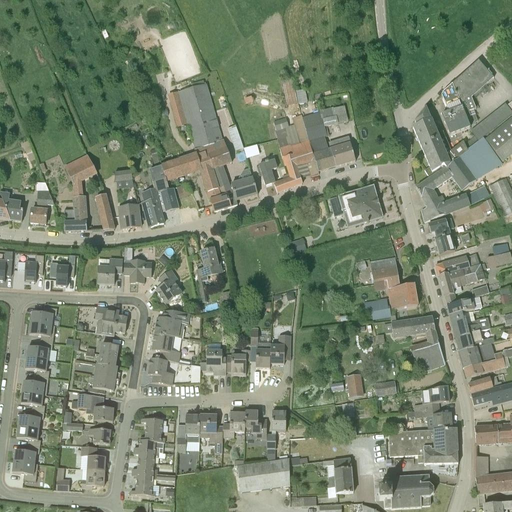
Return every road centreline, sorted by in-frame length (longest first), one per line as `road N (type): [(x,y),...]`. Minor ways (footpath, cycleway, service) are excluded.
road 1 (residential): [(0,232),(74,240),(161,233),(401,168)]
road 2 (residential): [(456,511),(466,466),(464,401),(401,168)]
road 3 (residential): [(128,404),(140,303),(20,296)]
road 4 (residential): [(20,296),(0,473)]
road 5 (residential): [(273,388),(128,404)]
road 6 (unclassified): [(399,117),(511,25)]
